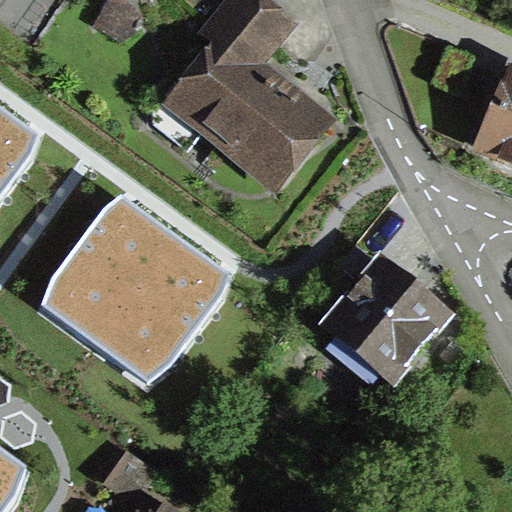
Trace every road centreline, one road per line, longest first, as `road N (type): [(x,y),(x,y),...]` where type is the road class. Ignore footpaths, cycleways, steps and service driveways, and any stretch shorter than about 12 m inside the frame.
road 1 (residential): [(344,0),(385,123),(442,226)]
road 2 (residential): [(442,226),(511,348)]
